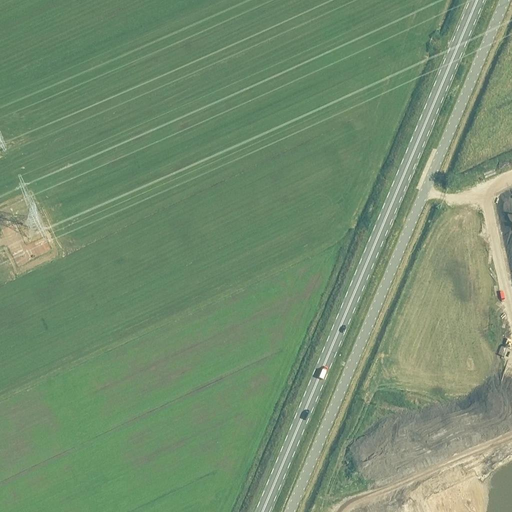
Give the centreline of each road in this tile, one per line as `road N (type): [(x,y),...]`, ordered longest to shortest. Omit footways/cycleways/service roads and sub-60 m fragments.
road 1 (unclassified): [(289,511),(504,0)]
road 2 (primary): [(262,511),(476,0)]
road 3 (track): [(345,509),(511,437)]
road 4 (track): [(511,317),(487,195)]
